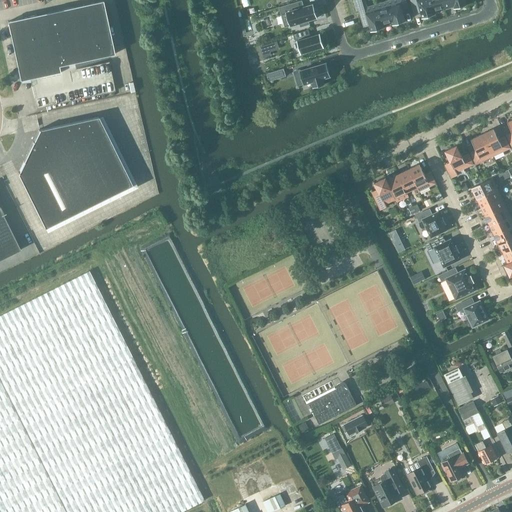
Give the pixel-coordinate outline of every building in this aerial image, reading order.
[(359,10),(364,27),(370,25),(372,31),(379,29),(379,28),(383,27),(383,28),(384,28),(377,5),(367,7),(364,0),(353,0),(357,11),(359,10)] [(391,0),(387,1),(394,25),(394,24),(398,22),(399,23),(406,21),(402,10),(408,8),(405,0),(391,0)] [(434,14),(434,15),(435,14),(430,0),(410,0),(415,14),(421,12),(423,18),(430,16),(430,15),(434,14)] [(430,0),(435,14),(434,12),(439,11),(444,10),(445,10),(441,0),(430,0)] [(452,0),(441,0),(445,10),(450,8),(450,7),(454,6),(455,8),(452,0)] [(452,0),(455,8),(456,8),(456,7),(460,6),(460,7),(467,5),(465,0),(452,0)] [(8,22),(20,81),(30,78),(30,79),(91,66),(89,60),(114,54),(103,1),(46,13),(46,14),(8,22)] [(387,1),(377,5),(384,28),(383,25),(388,24),(388,25),(393,23),(393,25),(394,25),(387,1)] [(300,23),(301,27),(310,24),(308,21),(317,18),(313,4),(301,8),(299,2),(280,8),(282,15),(287,13),(291,26),(300,23)] [(311,37),(309,30),(293,35),(295,41),(297,41),(301,54),(324,47),(320,34),(311,37)] [(277,42),(261,47),(262,51),(279,46),(277,42)] [(301,71),(300,70),(294,72),(296,77),(301,76),(304,84),(312,82),(314,88),(324,85),(323,79),(331,76),(327,63),(301,71)] [(269,74),(271,81),(286,76),(284,69),(269,74)] [(18,172),(18,174),(45,229),(132,186),(98,117),(39,130),(38,131),(38,132),(33,142),(23,162),(24,162),(19,173),(18,172)] [(483,133),(483,134),(493,156),(510,148),(505,137),(499,139),(494,128),(493,128),(493,129),(489,132),(488,131),(488,132),(483,134),(483,133)] [(476,164),(493,156),(483,134),(482,134),(483,134),(478,137),(477,136),(477,137),(472,139),(471,139),(477,150),(471,153),(476,164)] [(469,154),(463,157),(457,145),(446,150),(451,162),(445,165),(452,178),(458,175),(457,172),(474,164),(469,154)] [(408,169),(417,187),(417,188),(419,192),(436,183),(431,172),(425,175),(420,163),(419,164),(414,167),(414,166),(414,167),(409,169),(408,169)] [(407,192),(417,188),(417,187),(408,169),(408,170),(404,172),(403,171),(403,172),(401,173),(402,174),(399,176),(398,174),(407,193),(407,192)] [(397,174),(398,175),(393,177),(392,176),(392,177),(390,178),(391,179),(388,181),(396,199),(397,202),(409,197),(407,192),(407,193),(398,174),(397,174)] [(386,204),(396,199),(388,181),(386,177),(375,182),(380,194),(374,197),(381,210),(387,207),(386,204)] [(476,199),(498,189),(493,178),(471,188),(471,189),(472,188),(475,193),(474,194),(475,194),(477,199),(476,199)] [(481,209),(502,198),(498,189),(476,199),(477,200),(477,199),(479,204),(480,204),(481,208),(481,209)] [(485,218),(507,208),(502,198),(481,209),(482,209),(484,212),(483,213),(484,213),(486,217),(485,218)] [(0,260),(21,250),(3,214),(4,214),(0,206),(0,260)] [(490,227),(511,217),(507,208),(485,218),(486,218),(488,222),(487,222),(488,223),(488,222),(490,226),(490,227)] [(417,215),(420,222),(423,220),(431,238),(446,231),(447,230),(446,230),(444,224),(445,224),(446,223),(445,223),(443,218),(443,217),(442,218),(441,218),(438,213),(438,212),(437,212),(437,213),(433,215),(430,209),(417,215)] [(511,218),(511,217),(490,227),(491,227),(492,231),(492,232),(493,231),(495,236),(494,236),(511,227),(511,218)] [(511,227),(494,236),(494,237),(495,236),(497,240),(496,240),(496,241),(497,241),(499,245),(498,245),(511,238),(511,227)] [(396,230),(390,233),(393,240),(399,237),(396,230)] [(511,238),(498,245),(499,246),(499,245),(501,249),(500,250),(501,250),(503,254),(503,255),(511,250),(511,238)] [(435,247),(444,267),(460,260),(460,259),(457,252),(458,252),(459,252),(459,251),(458,251),(456,246),(455,246),(454,247),(451,240),(451,239),(450,240),(435,247)] [(511,250),(503,255),(504,255),(506,258),(505,259),(506,259),(508,263),(508,264),(511,261),(511,250)] [(455,268),(439,275),(442,282),(447,279),(456,299),(474,291),(475,290),(472,283),(473,282),(474,282),(474,281),(473,281),(471,277),(471,276),(470,276),(469,277),(466,270),(465,270),(458,273),(455,268)] [(90,271),(0,315),(0,379),(54,488),(169,431),(90,271)] [(422,272),(411,277),(415,284),(426,279),(422,272)] [(456,306),(459,312),(464,309),(473,327),(472,327),(473,327),(474,327),(488,320),(489,320),(489,319),(486,312),(484,308),(480,301),(481,301),(480,301),(479,301),(475,303),(472,298),(456,306)] [(443,310),(437,314),(440,321),(447,318),(443,310)] [(511,350),(511,349),(511,338),(508,331),(503,333),(511,350)] [(501,372),(502,371),(504,372),(506,371),(506,369),(511,366),(511,358),(508,349),(493,356),(500,372),(501,372)] [(447,383),(463,375),(459,366),(443,373),(447,383)] [(473,399),(462,377),(449,384),(459,406),(473,399)] [(0,511),(65,511),(54,488),(0,379),(0,511)] [(427,381),(415,387),(418,394),(431,388),(427,381)] [(319,424),(357,405),(346,384),(345,383),(343,382),(342,383),(338,384),(337,385),(337,387),(337,388),(309,403),(319,424)] [(290,404),(299,400),(296,393),(287,397),(290,404)] [(392,396),(382,401),(385,408),(395,403),(392,396)] [(498,396),(492,400),(494,405),(501,402),(498,396)] [(474,401),(457,410),(466,428),(475,423),(472,416),(479,412),(474,401)] [(364,415),(351,422),(355,430),(363,426),(364,428),(369,426),(364,415)] [(506,429),(498,434),(508,453),(511,451),(511,452),(511,424),(509,419),(502,422),(506,429)] [(306,422),(299,426),(303,433),(309,429),(306,422)] [(169,431),(54,488),(65,511),(179,511),(203,500),(169,431)] [(335,434),(326,438),(336,459),(339,458),(344,469),(352,465),(342,446),(341,446),(335,434)] [(483,441),(476,445),(486,464),(497,458),(491,445),(486,448),(483,441)] [(444,471),(445,470),(451,482),(455,480),(455,481),(457,482),(461,480),(462,478),(461,477),(465,475),(460,466),(463,465),(463,467),(469,464),(464,453),(463,453),(460,448),(448,454),(450,459),(442,463),(443,465),(442,465),(444,471)] [(407,474),(417,494),(421,492),(422,495),(429,491),(428,489),(432,487),(427,477),(435,473),(427,457),(418,461),(421,467),(407,474)] [(381,478),(381,480),(383,483),(374,487),(383,507),(388,504),(389,506),(395,503),(395,501),(399,499),(397,493),(404,490),(393,468),(385,472),(386,473),(383,474),(382,475),(381,477),(381,478)] [(345,491),(336,495),(341,506),(344,511),(364,511),(362,506),(369,502),(361,486),(346,494),(345,491)] [(280,494),(264,502),(268,511),(270,511),(285,505),(280,494)]
